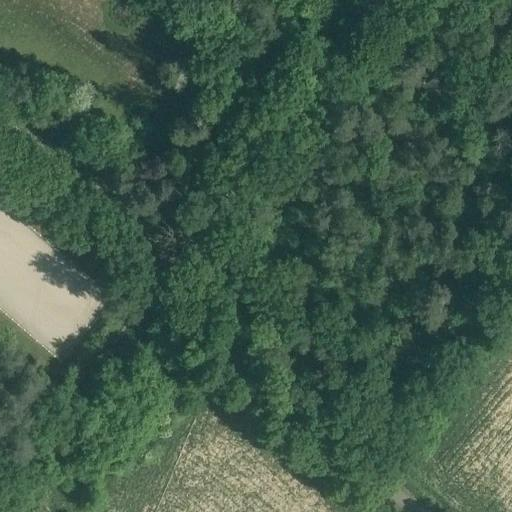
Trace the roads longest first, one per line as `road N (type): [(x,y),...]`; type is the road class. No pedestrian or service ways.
road 1 (unclassified): [(427,511),(208,308),(158,275),(373,0)]
road 2 (track): [(158,275),(0,463)]
